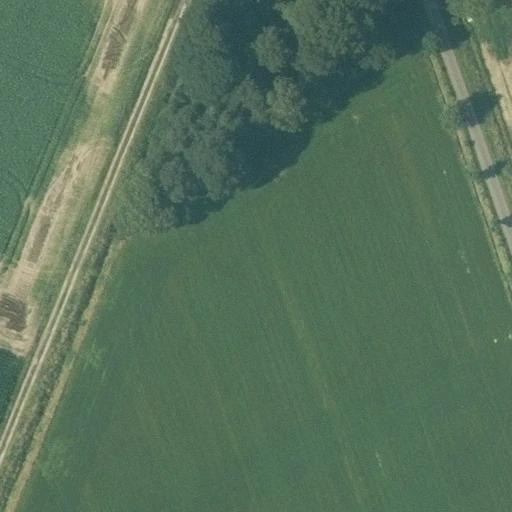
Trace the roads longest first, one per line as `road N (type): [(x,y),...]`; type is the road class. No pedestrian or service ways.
road 1 (track): [(189,0),(0,461)]
road 2 (unclassified): [(426,0),(511,246)]
